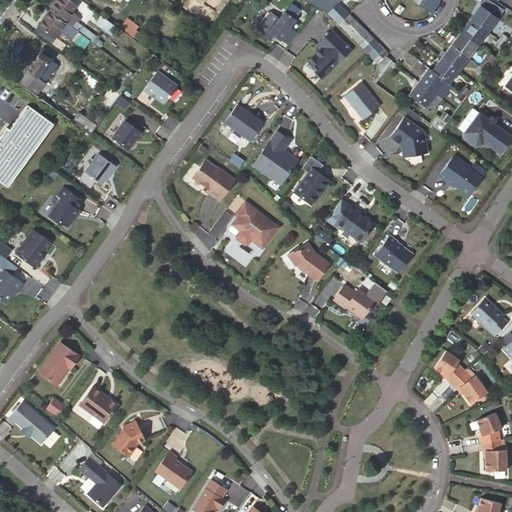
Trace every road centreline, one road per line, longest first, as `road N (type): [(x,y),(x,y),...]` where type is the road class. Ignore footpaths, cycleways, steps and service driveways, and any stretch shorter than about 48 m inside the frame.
road 1 (residential): [(473,248),(348,154),(280,80),(251,61),(236,63),(149,183)]
road 2 (residential): [(395,385),(250,303),(181,239),(149,183)]
road 3 (residential): [(63,302),(135,377),(214,425),(290,511)]
road 4 (residential): [(473,248),(395,385)]
road 5 (residential): [(323,511),(348,490),(360,440),(395,385)]
road 6 (residential): [(149,183),(63,302)]
road 7 (residential): [(427,511),(439,453),(429,426),(395,385)]
